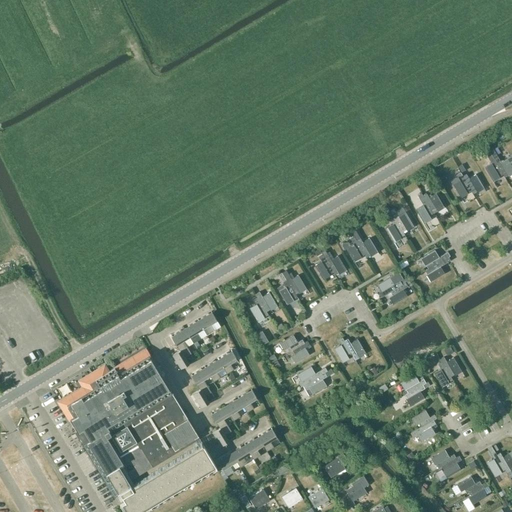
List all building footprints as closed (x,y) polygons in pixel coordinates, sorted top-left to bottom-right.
[(493,149),(489,151),(503,174),(504,177),(509,175),(509,176),(511,173),(511,155),(501,162),(493,149)] [(499,176),(503,174),(489,151),(486,153),(491,163),(485,167),(493,181),(500,177),(499,176)] [(457,177),(451,181),(461,197),(468,194),(467,192),(471,190),(463,175),(461,172),(456,175),(457,177)] [(466,173),(463,175),(471,190),(472,193),(477,191),(477,192),(484,188),(476,174),(469,178),(466,173)] [(439,179),(442,184),(447,181),(445,176),(439,179)] [(427,192),(422,195),(434,213),(438,210),(438,211),(445,207),(436,193),(429,197),(427,192)] [(431,218),(429,215),(434,213),(422,195),(422,193),(418,196),(423,204),(416,209),(425,223),(431,218)] [(392,214),(393,217),(403,231),(406,229),(407,230),(414,226),(406,212),(398,216),(396,212),(392,214)] [(404,234),(403,231),(393,217),(390,219),(393,224),(385,228),(394,242),(401,238),(400,237),(404,234)] [(355,230),(352,232),(354,236),(363,253),(364,254),(366,257),(370,255),(371,256),(378,252),(370,238),(362,242),(355,230)] [(351,238),(353,243),(350,245),(348,242),(342,240),(341,243),(344,249),(346,247),(355,262),(361,258),(359,255),(363,253),(354,236),(351,238)] [(321,252),(322,254),(333,272),(335,275),(339,273),(346,269),(338,255),(333,258),(331,256),(329,257),(325,249),(321,252)] [(426,265),(428,268),(448,257),(450,256),(448,252),(439,257),(435,250),(421,258),(425,265),(426,265)] [(329,274),(333,272),(322,254),(319,256),(322,261),(315,265),(323,279),(330,275),(329,274)] [(451,260),(448,257),(428,268),(425,270),(428,274),(427,275),(431,282),(445,273),(440,266),(451,260)] [(286,270),(282,272),(284,275),(286,279),(295,294),(299,292),(300,293),(307,288),(298,275),(291,279),(286,270)] [(391,276),(377,285),(381,291),(379,292),(382,297),(390,292),(390,291),(402,284),(400,280),(403,278),(399,272),(391,276)] [(297,297),(295,294),(286,279),(283,282),(284,284),(277,288),(287,304),(294,300),(293,299),(297,297)] [(393,295),(389,297),(393,304),(407,296),(403,289),(407,286),(408,287),(412,285),(409,280),(402,284),(390,291),(390,292),(393,295)] [(259,291),(255,294),(257,297),(266,311),(270,309),(270,310),(277,306),(269,292),(262,296),(259,291)] [(268,314),(266,311),(257,297),(254,299),(256,304),(249,308),(257,322),(265,318),(264,317),(268,314)] [(212,312),(198,320),(203,328),(202,328),(206,334),(214,330),(210,323),(216,319),(212,312)] [(203,328),(198,320),(185,329),(189,336),(193,343),(200,338),(196,332),(202,328),(203,328)] [(171,337),(179,350),(180,350),(187,346),(193,343),(189,336),(185,329),(171,337)] [(256,334),(262,344),(268,341),(262,330),(256,334)] [(289,352),(292,350),(304,342),(302,339),(297,342),(293,335),(279,343),(283,350),(287,348),(289,352)] [(215,340),(213,336),(205,341),(207,345),(215,340)] [(347,354),(351,352),(344,340),(342,337),(338,340),(341,344),(334,348),(342,362),(349,358),(347,354)] [(348,338),(344,340),(351,352),(352,355),(356,353),(359,357),(365,353),(357,339),(350,343),(348,338)] [(307,340),(304,342),(292,350),(295,354),(291,356),(295,362),(309,354),(305,347),(310,344),(307,340)] [(444,349),(447,354),(453,350),(450,345),(444,349)] [(191,353),(187,346),(180,350),(179,350),(173,354),(181,368),(188,364),(184,357),(191,353)] [(83,386),(58,401),(103,476),(110,487),(115,496),(120,493),(125,501),(122,503),(127,511),(136,511),(153,502),(155,507),(218,469),(213,461),(201,442),(197,435),(171,391),(156,367),(146,349),(108,371),(105,365),(85,377),(79,380),(83,386)] [(232,351),(218,359),(223,367),(227,373),(234,369),(230,362),(236,358),(232,351)] [(271,361),(277,358),(274,353),(268,356),(271,361)] [(439,359),(441,362),(451,376),(454,374),(455,375),(461,371),(453,357),(446,361),(444,356),(439,359)] [(220,377),(216,370),(223,367),(218,359),(205,367),(209,375),(213,381),(220,377)] [(448,382),(452,379),(451,376),(441,362),(438,364),(441,369),(434,373),(442,387),(449,383),(448,382)] [(301,387),(303,386),(303,385),(327,371),(325,367),(315,373),(311,366),(297,374),(300,380),(298,382),(301,387)] [(368,370),(371,376),(377,372),(374,366),(368,370)] [(203,379),(209,375),(205,367),(192,376),(200,389),(207,385),(203,379)] [(331,369),(327,371),(303,385),(303,386),(309,396),(326,386),(322,379),(333,373),(331,369)] [(405,390),(406,389),(408,392),(425,382),(422,376),(418,379),(415,374),(401,382),(405,390)] [(408,392),(404,394),(407,398),(406,399),(410,406),(424,398),(420,390),(425,388),(430,385),(427,381),(425,382),(408,392)] [(378,387),(381,392),(387,388),(384,383),(378,387)] [(211,392),(207,385),(200,389),(193,393),(201,407),(208,402),(204,396),(211,392)] [(238,398),(243,405),(242,405),(247,412),(254,408),(250,401),(256,397),(252,390),(238,398)] [(238,398),(225,406),(229,413),(229,414),(233,420),(240,416),(236,409),(242,405),(243,405),(238,398)] [(211,414),(220,428),(227,424),(223,417),(229,414),(229,413),(225,406),(211,414)] [(415,425),(419,423),(421,426),(433,420),(436,418),(434,414),(429,417),(425,410),(411,418),(415,425)] [(435,423),(433,420),(421,426),(410,433),(413,437),(417,435),(421,441),(435,433),(431,426),(435,423)] [(231,431),(227,424),(220,428),(213,432),(221,446),(228,441),(224,435),(231,431)] [(272,429),(258,437),(263,444),(262,444),(267,451),(274,447),(270,440),(276,436),(272,429)] [(258,437),(245,445),(249,452),(253,459),(260,455),(256,448),(262,444),(263,444),(258,437)] [(249,452),(245,445),(232,453),(236,460),(239,466),(240,467),(247,463),(243,456),(249,452)] [(501,471),(504,469),(496,454),(491,446),(487,448),(493,458),(486,462),(494,477),(502,472),(501,471)] [(438,468),(441,466),(456,457),(453,454),(449,456),(445,449),(431,458),(435,465),(436,464),(438,468)] [(500,452),(496,454),(504,469),(506,472),(510,470),(511,471),(511,470),(511,451),(510,453),(503,457),(500,452)] [(233,469),(239,466),(236,460),(232,453),(218,461),(226,475),(234,471),(233,469)] [(343,454),(324,466),(331,476),(345,468),(342,463),(347,460),(343,454)] [(442,468),(436,472),(441,481),(447,477),(461,469),(457,462),(461,459),(459,455),(456,457),(441,466),(442,468)] [(353,485),(346,490),(353,501),(367,492),(364,487),(369,484),(363,475),(351,483),(353,485)] [(464,489),(467,493),(470,491),(481,484),(480,480),(475,483),(471,476),(456,484),(460,491),(464,489)] [(485,482),(481,484),(470,491),(472,495),(468,497),(472,504),(487,496),(482,489),(487,486),(485,482)] [(288,507),(302,498),(299,493),(302,491),(299,486),(296,488),(295,487),(282,496),(288,507)] [(322,488),(308,497),(314,508),(329,499),(322,488)] [(263,489),(249,497),(256,508),(269,500),(263,489)]
